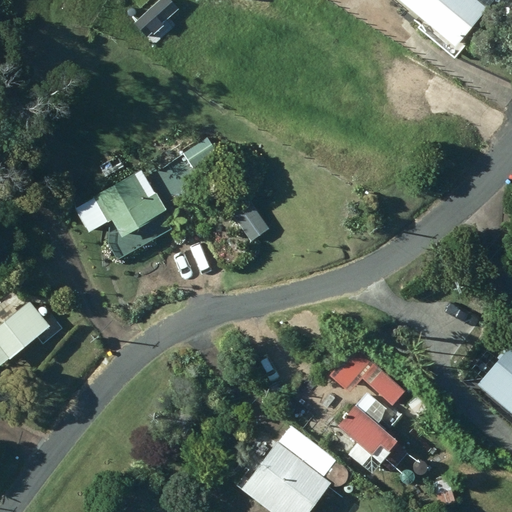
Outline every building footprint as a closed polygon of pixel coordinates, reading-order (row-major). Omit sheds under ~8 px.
[(148,37),(179,10),(170,0),(159,0),(135,22),(148,37)] [(399,0),(455,48),(496,0),(399,0)] [(106,178),(124,167),(117,157),(99,167),(106,178)] [(166,211),(142,170),(90,202),(104,224),(107,221),(115,233),(104,239),(118,260),(124,257),(125,258),(172,230),(162,213),(166,211)] [(0,366),(49,327),(30,304),(0,328),(0,366)] [(511,344),(477,385),(511,414),(511,344)] [(377,364),(363,376),(372,387),(387,375),(377,364)] [(383,398),(397,411),(406,401),(393,388),(383,398)] [(407,406),(418,418),(429,408),(418,396),(407,406)] [(391,472),(409,452),(377,423),(387,412),(375,402),(368,409),(360,402),(338,427),(380,465),(382,463),(391,472)] [(243,490),(270,511),(311,511),(332,486),(322,479),(337,461),(292,426),(243,490)]
